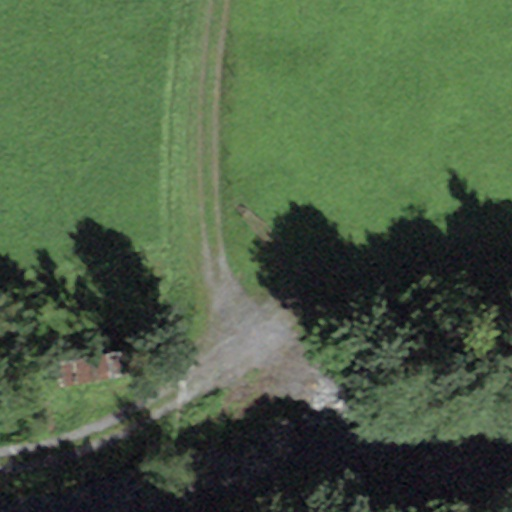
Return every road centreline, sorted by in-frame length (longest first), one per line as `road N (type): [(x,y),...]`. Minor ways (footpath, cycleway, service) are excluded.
road 1 (track): [(211,375),(208,154),(218,0)]
road 2 (track): [(0,457),(56,453),(160,412),(211,375)]
road 3 (track): [(211,375),(299,293)]
